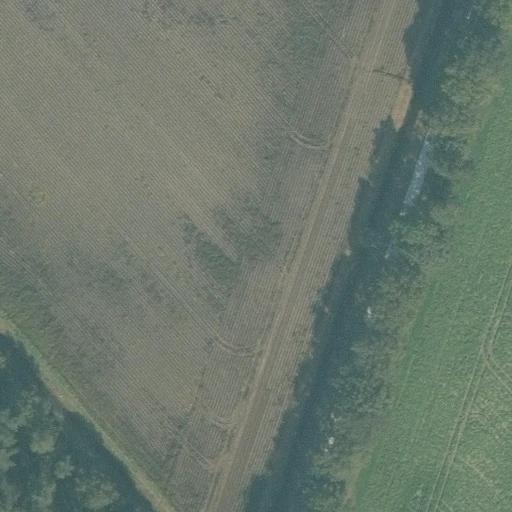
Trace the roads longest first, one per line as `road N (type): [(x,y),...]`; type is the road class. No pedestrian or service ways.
road 1 (unclassified): [(302,511),(476,0)]
road 2 (track): [(0,365),(132,511)]
